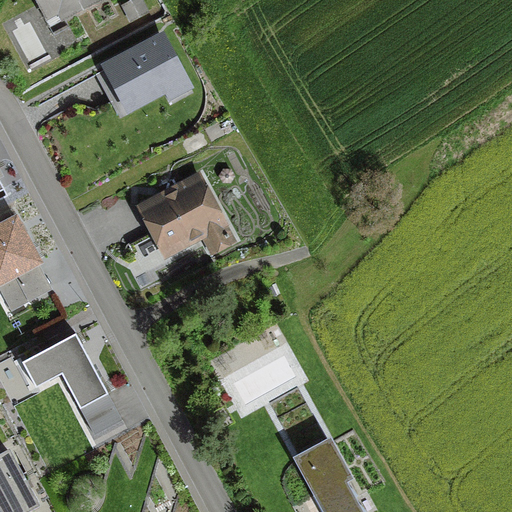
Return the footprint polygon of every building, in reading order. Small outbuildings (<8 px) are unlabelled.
[(55,4),(61,16),(91,0),(37,0),(43,11),(55,4)] [(133,0),(122,6),(129,20),(143,12),(136,0),(133,0)] [(183,80),(159,39),(99,74),(123,115),(183,80)] [(231,177),(228,170),(220,170),(216,176),(220,183),(227,183),(231,177)] [(219,223),(195,179),(140,208),(153,233),(127,248),(141,274),(167,260),(164,253),(219,223)] [(16,220),(0,228),(0,288),(8,303),(49,281),(16,220)] [(107,393),(77,335),(24,363),(37,388),(61,375),(79,408),(107,393)] [(297,459),(315,493),(325,511),(363,511),(351,498),(355,496),(341,480),(345,478),(326,443),(297,459)] [(6,452),(0,454),(0,509),(1,511),(19,511),(34,504),(6,452)]
